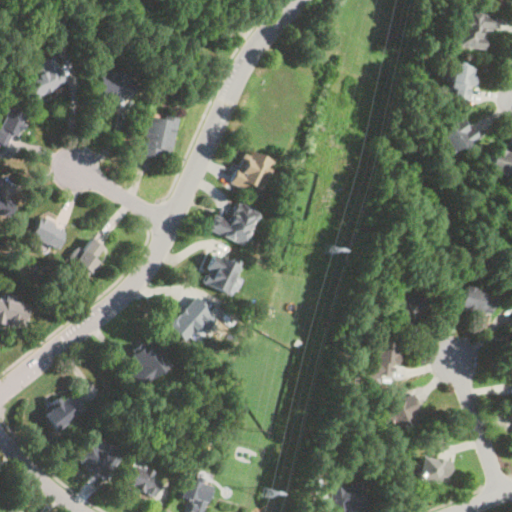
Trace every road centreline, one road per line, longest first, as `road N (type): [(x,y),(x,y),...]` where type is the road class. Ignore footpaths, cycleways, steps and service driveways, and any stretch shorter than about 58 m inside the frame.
road 1 (residential): [(0,436),(88,511),(511,489)]
road 2 (residential): [(290,0),(239,69),(147,265),(125,291),(0,386)]
road 3 (residential): [(502,492),(453,356)]
